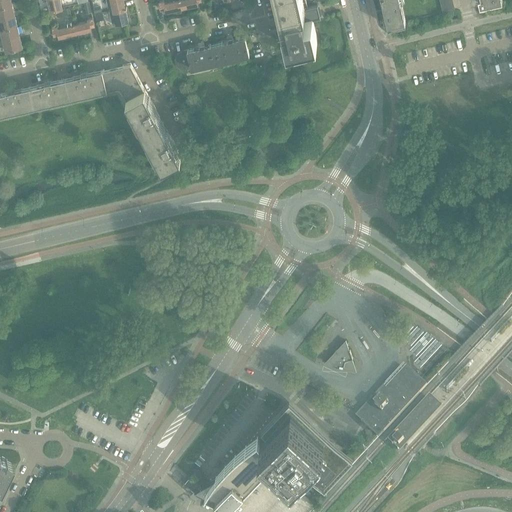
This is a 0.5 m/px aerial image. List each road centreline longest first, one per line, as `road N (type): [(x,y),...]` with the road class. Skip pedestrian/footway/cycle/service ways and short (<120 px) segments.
road 1 (secondary): [(0,250),(201,202)]
road 2 (secondary): [(452,305),(381,239),(339,220)]
road 3 (secondary): [(331,241),(374,250),(452,305)]
